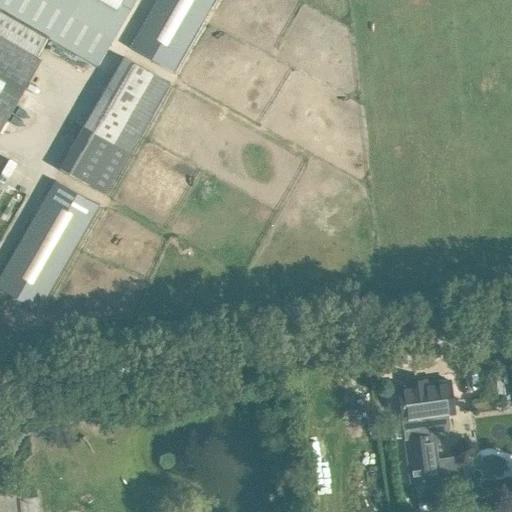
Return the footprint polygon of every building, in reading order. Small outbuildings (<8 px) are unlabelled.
[(135,0),(0,0),(0,131),(41,60),(37,57),(47,37),(98,66),(135,0)] [(173,71),(213,0),(156,0),(130,47),(173,71)] [(170,82),(124,56),(83,125),(83,126),(59,167),(106,195),(130,153),(170,82)] [(56,180),(0,277),(0,288),(38,310),(99,205),(56,180)] [(503,370),(487,372),(488,387),(504,385),(503,370)] [(450,380),(398,386),(411,482),(415,482),(439,478),(451,476),(449,458),(437,460),(435,440),(434,435),(439,434),(441,432),(442,431),(443,428),(444,426),(444,423),(443,414),(448,413),(455,412),(450,380)]
